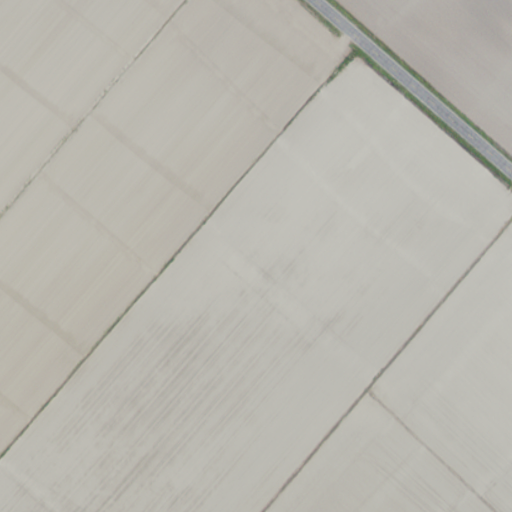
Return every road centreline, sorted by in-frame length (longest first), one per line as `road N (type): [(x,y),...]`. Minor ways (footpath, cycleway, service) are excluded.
road 1 (residential): [(230,0),(55,198)]
road 2 (residential): [(511,172),(311,0)]
